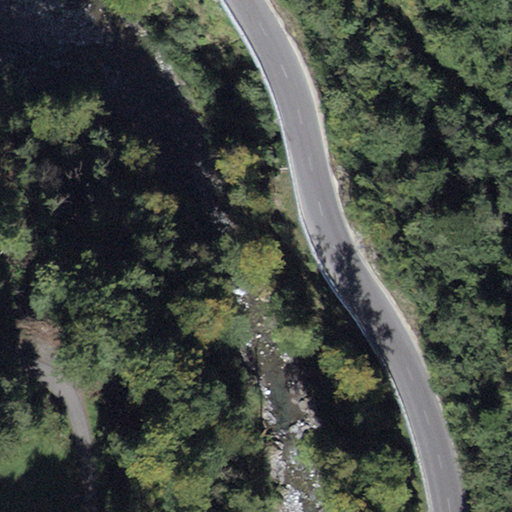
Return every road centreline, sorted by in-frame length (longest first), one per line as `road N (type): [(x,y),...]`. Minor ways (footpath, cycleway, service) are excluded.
road 1 (secondary): [(244,0),(281,64),(336,257),(385,326),(420,399),(449,511)]
road 2 (unclassified): [(94,511),(75,408),(60,381),(0,340)]
